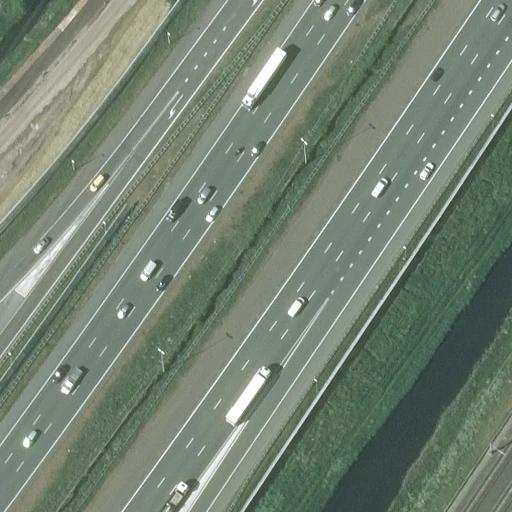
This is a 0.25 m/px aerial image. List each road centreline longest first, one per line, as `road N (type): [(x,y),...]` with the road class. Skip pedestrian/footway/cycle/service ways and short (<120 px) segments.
road 1 (motorway): [(337,0),(0,478)]
road 2 (motorway): [(307,288),(507,0)]
road 3 (motorway): [(184,88),(0,350)]
road 4 (motorway): [(145,511),(307,288)]
road 5 (motorway): [(184,88),(0,292)]
road 6 (motorway): [(197,511),(243,442),(307,288)]
road 7 (residential): [(0,101),(86,0)]
